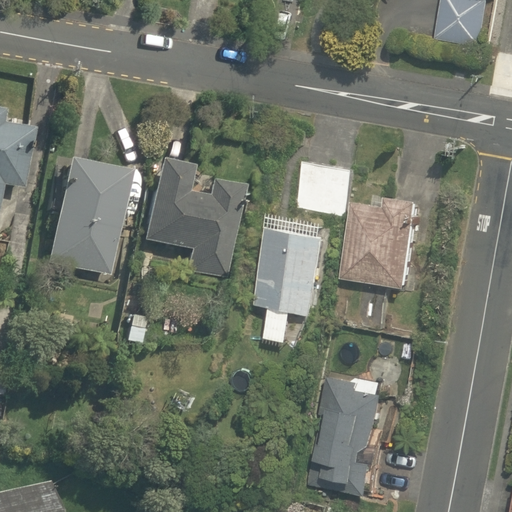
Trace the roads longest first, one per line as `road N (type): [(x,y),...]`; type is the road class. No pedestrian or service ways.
road 1 (unclassified): [(511,124),(0,31)]
road 2 (tertiary): [(447,511),(511,165)]
